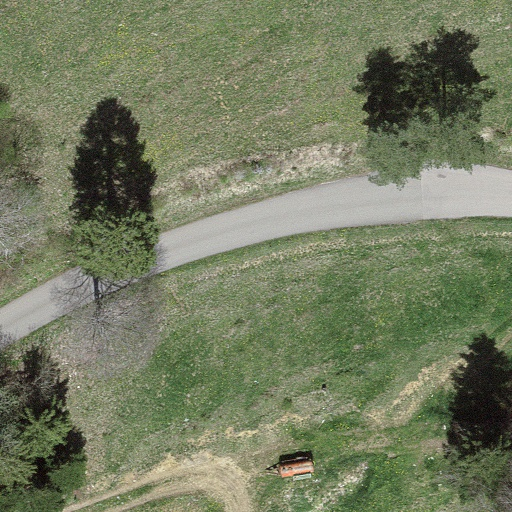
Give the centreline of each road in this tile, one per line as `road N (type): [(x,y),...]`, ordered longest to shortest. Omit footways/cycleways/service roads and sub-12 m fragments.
road 1 (unclassified): [(511,196),(419,195),(255,223),(78,283),(0,327)]
road 2 (track): [(70,511),(232,467),(424,433),(511,431)]
